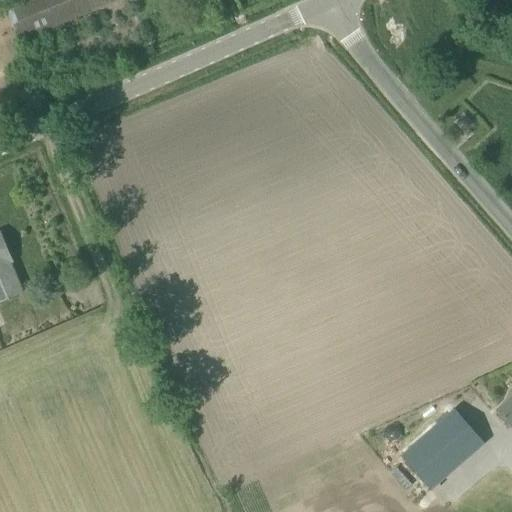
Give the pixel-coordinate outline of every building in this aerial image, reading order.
[(19,0),(5,6),(19,41),(116,0),(19,0)] [(465,45),(473,38),(461,25),(453,32),(465,45)] [(0,290),(9,287),(2,272),(5,270),(3,265),(5,264),(0,251),(0,290)] [(511,397),(498,410),(511,425),(511,397)] [(455,410),(326,511),(404,511),(485,448),(455,410)] [(511,511),(511,474),(504,465),(448,511),(511,511)]
